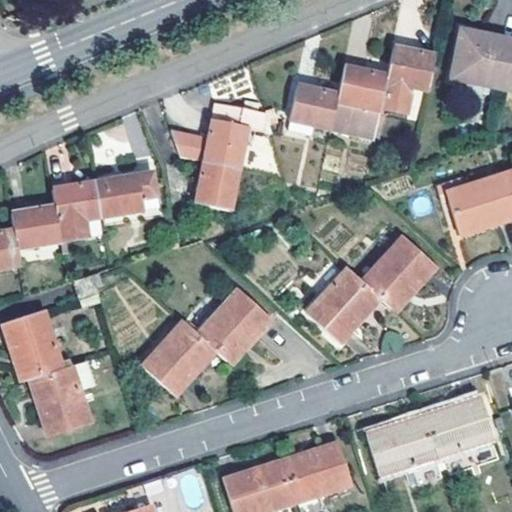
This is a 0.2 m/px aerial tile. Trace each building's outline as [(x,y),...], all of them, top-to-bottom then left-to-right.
[(508,40),(459,30),(449,79),(498,89),(508,40)] [(511,40),(508,40),(498,89),(511,92),(511,40)] [(386,76),(379,109),(406,115),(412,90),(426,93),(434,57),(391,48),(386,76)] [(373,140),(379,109),(386,76),(342,67),(336,94),(329,130),(373,140)] [(310,126),(329,130),(336,94),(295,86),(287,121),(289,121),(287,131),(308,136),(310,126)] [(203,163),(238,170),(246,130),(271,135),(265,116),(236,110),(233,125),(211,121),(203,163)] [(173,158),(201,159),(202,132),(174,131),(173,158)] [(238,170),(203,163),(195,204),(230,211),(238,170)] [(511,171),(503,175),(511,204),(511,171)] [(92,183),(98,219),(156,209),(150,174),(92,183)] [(458,235),(511,218),(511,204),(503,175),(443,194),(458,235)] [(53,207),(57,226),(98,219),(92,183),(50,190),(53,207)] [(12,231),(15,250),(60,243),(57,226),(53,207),(9,215),(12,231)] [(0,268),(18,266),(15,250),(12,231),(0,232),(0,268)] [(402,237),(359,283),(378,300),(393,314),(435,267),(402,237)] [(337,344),(378,300),(359,283),(345,270),(304,315),(337,344)] [(94,295),(88,277),(71,282),(76,301),(94,295)] [(236,291),(195,336),(213,353),(228,366),(269,319),(236,291)] [(1,327),(20,383),(27,381),(60,369),(43,313),(1,327)] [(174,397),(213,353),(195,336),(181,323),(140,368),(174,397)] [(89,424),(70,366),(60,369),(27,381),(46,437),(89,424)] [(479,398),(420,416),(434,459),(493,441),(479,398)] [(377,477),(434,459),(420,416),(363,435),(377,477)] [(337,444),(278,463),(291,504),(350,486),(337,444)] [(278,463),(221,481),(231,511),(266,511),(291,504),(278,463)]
